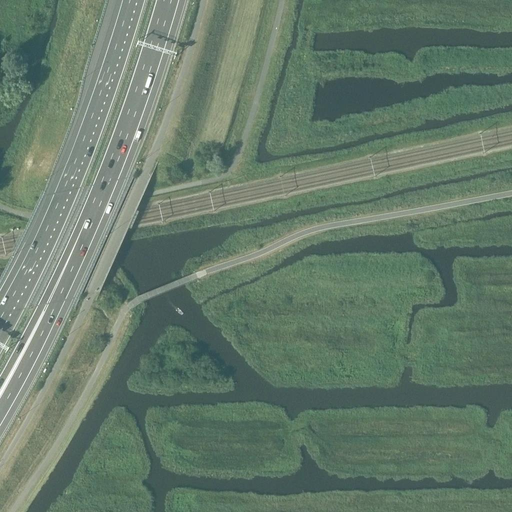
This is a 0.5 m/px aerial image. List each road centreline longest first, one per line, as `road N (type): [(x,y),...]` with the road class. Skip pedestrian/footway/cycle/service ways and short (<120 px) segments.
road 1 (motorway): [(137,0),(70,189),(0,332)]
road 2 (motorway): [(92,223),(170,0)]
road 3 (motorway): [(0,412),(92,223)]
road 4 (motorway): [(0,384),(92,223)]
